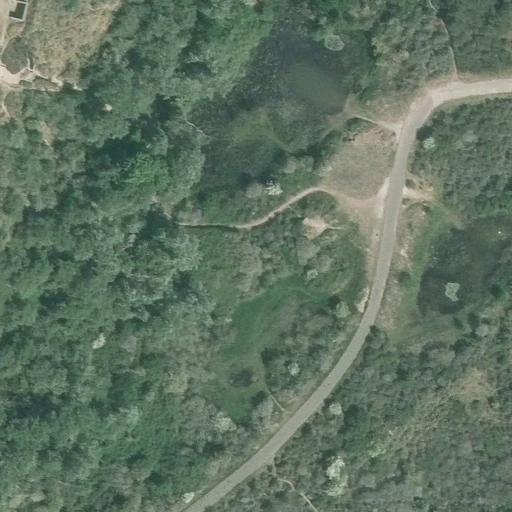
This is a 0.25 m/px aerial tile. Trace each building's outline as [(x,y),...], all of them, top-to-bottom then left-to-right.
[(0,0),(0,45),(2,46),(7,19),(18,21),(26,23),(30,5),(30,3),(22,1),(16,0),(0,0)] [(18,21),(32,53),(38,50),(26,23),(18,21)] [(47,76),(38,50),(32,53),(41,79),(47,76)] [(98,162),(80,157),(60,225),(78,230),(98,162)] [(331,235),(341,201),(310,192),(300,226),(331,235)] [(43,284),(25,278),(4,345),(23,351),(43,284)]
